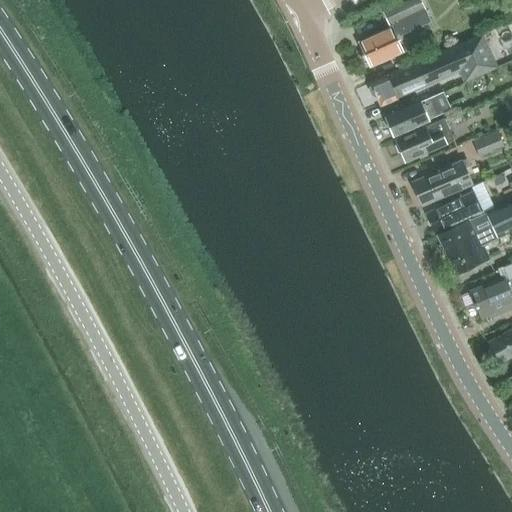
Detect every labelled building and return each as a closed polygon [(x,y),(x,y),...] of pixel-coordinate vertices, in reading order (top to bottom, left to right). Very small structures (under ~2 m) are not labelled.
[(358,43),(364,55),(361,57),(364,64),(368,64),(369,67),(402,52),(396,38),(431,22),(421,0),(412,0),(384,13),(391,28),(358,43)] [(370,83),(380,106),(459,72),(464,82),(466,81),(497,67),(483,38),(482,35),(370,83)] [(386,117),(393,136),(428,120),(451,110),(443,93),(420,103),(420,102),(386,117)] [(398,152),(401,153),(405,162),(454,141),(449,130),(450,127),(446,118),(395,140),(397,143),(395,146),(398,152)] [(504,128),(481,138),(486,150),(509,140),(504,128)] [(412,183),(422,206),(471,184),(461,161),(412,183)] [(470,217),(470,216),(481,210),(474,193),(462,198),(461,198),(426,214),(435,233),(470,217)] [(438,236),(456,274),(488,259),(482,246),(511,231),(511,200),(486,213),(438,236)] [(469,293),(480,320),(495,313),(494,310),(511,301),(511,294),(504,277),(469,293)] [(511,329),(488,343),(500,364),(511,356),(511,329)]
